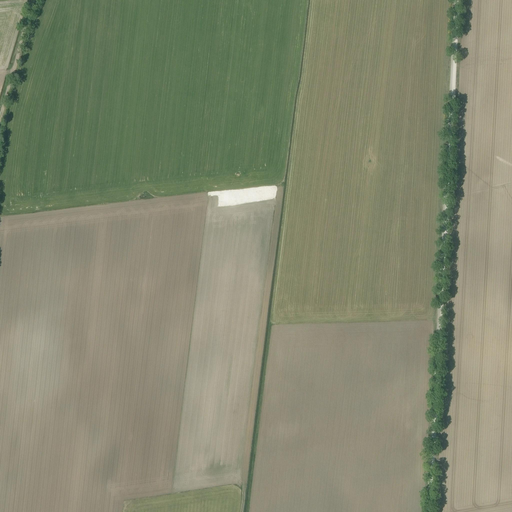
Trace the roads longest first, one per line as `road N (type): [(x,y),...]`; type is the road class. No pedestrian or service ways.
road 1 (track): [(457,0),(430,511)]
road 2 (track): [(0,119),(32,0)]
